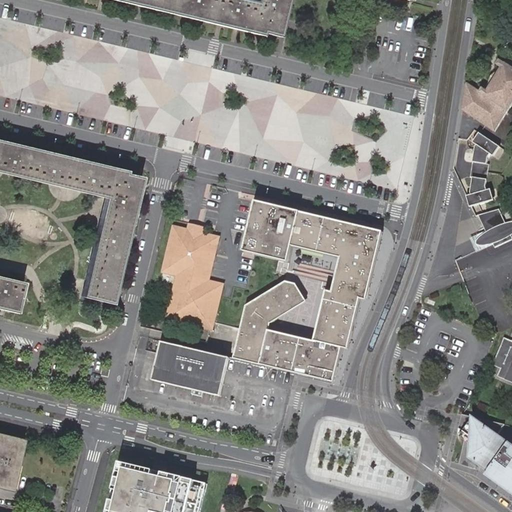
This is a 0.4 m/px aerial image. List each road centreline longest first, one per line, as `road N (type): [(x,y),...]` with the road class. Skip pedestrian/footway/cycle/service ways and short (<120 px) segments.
road 1 (tertiary): [(403,425),(389,402),(387,363),(444,181),(472,0)]
road 2 (residential): [(14,0),(433,99)]
road 3 (residential): [(408,220),(166,159)]
road 4 (residential): [(99,433),(299,479)]
road 5 (tertiary): [(408,220),(347,394),(333,409)]
road 6 (residential): [(120,354),(166,159)]
road 7 (residential): [(298,464),(105,419)]
road 8 (residential): [(166,159),(0,120)]
road 9 (tertiary): [(433,99),(408,220)]
road 10 (residential): [(120,354),(0,325)]
